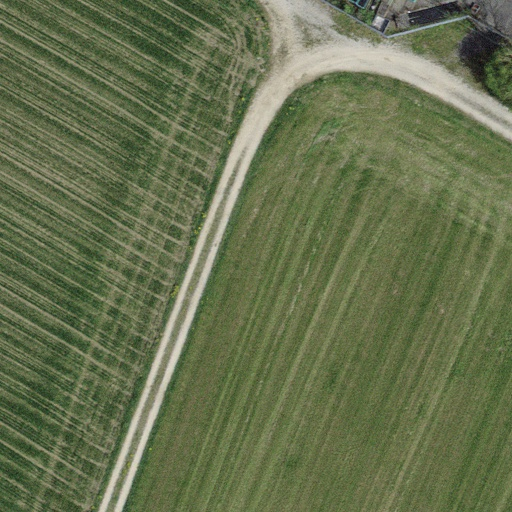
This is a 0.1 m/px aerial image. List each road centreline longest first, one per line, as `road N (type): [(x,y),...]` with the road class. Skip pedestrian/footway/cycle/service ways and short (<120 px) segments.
road 1 (track): [(312,20),(249,132),(111,511)]
road 2 (track): [(511,135),(312,20)]
